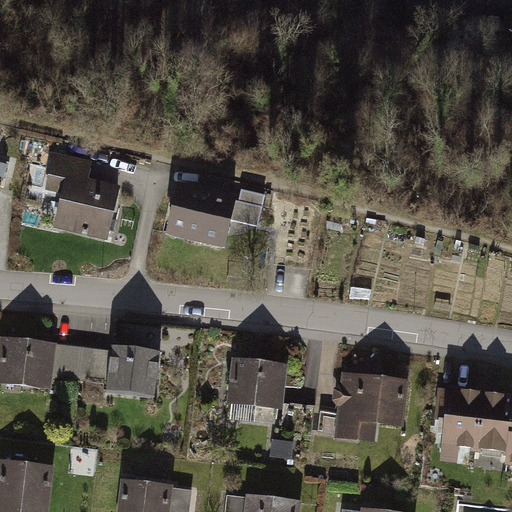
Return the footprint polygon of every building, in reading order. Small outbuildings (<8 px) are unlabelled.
[(120,197),(70,185),(59,229),(109,240),(120,197)] [(233,218),(175,205),(167,244),(225,257),(233,218)] [(55,339),(0,333),(0,337),(0,383),(51,389),(53,369),(102,375),(100,392),(158,398),(163,351),(109,345),(108,353),(54,347),(55,339)] [(293,371),(239,363),(233,408),(287,416),(293,371)] [(408,384),(344,375),(335,438),(374,443),(377,424),(402,427),(408,384)] [(511,402),(452,395),(444,459),(457,461),(459,446),(510,452),(511,439),(511,402)] [(47,511),(52,468),(5,463),(0,511),(47,511)] [(163,511),(167,489),(124,483),(120,511),(163,511)] [(303,511),(304,507),(251,499),(249,511),(303,511)]
